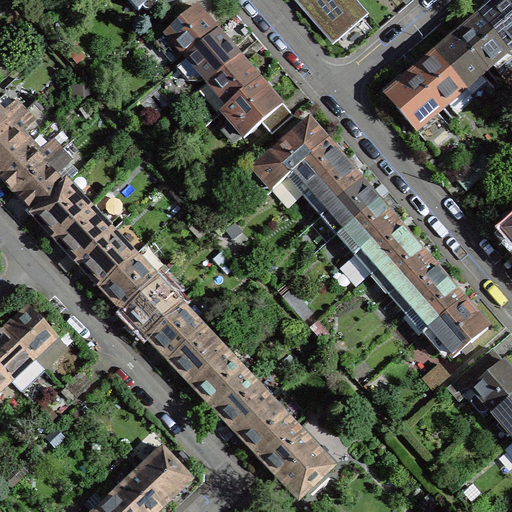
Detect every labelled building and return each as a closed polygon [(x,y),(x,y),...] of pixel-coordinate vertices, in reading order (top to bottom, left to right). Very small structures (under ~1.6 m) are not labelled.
[(128,0),(139,11),(151,0),(161,0),(169,9),(179,0),(128,0)] [(304,0),(306,3),(305,3),(310,9),(337,40),(368,14),(355,0),(304,0)] [(509,50),(511,48),(511,10),(503,0),(497,0),(492,5),(488,0),(482,5),(475,11),(509,50)] [(511,0),(503,0),(511,10),(511,0)] [(174,45),(186,59),(218,32),(202,12),(197,7),(156,43),(165,53),(174,45)] [(457,34),(488,69),(509,50),(475,11),(467,18),(463,22),(466,26),(457,34)] [(186,59),(207,83),(239,56),(224,38),(218,32),(186,59)] [(486,82),(480,76),(488,69),(457,34),(442,48),(436,53),(466,88),(471,94),(486,82)] [(413,73),(443,108),(466,88),(436,53),(419,67),(413,73)] [(244,62),(239,56),(207,83),(228,107),(259,79),(244,62)] [(413,73),(404,80),(400,76),(392,83),(382,91),(416,131),(443,108),(413,73)] [(271,134),(293,116),(282,103),(281,104),(265,85),(259,79),(228,107),(221,112),(244,138),(262,123),(271,134)] [(0,134),(23,113),(14,103),(1,115),(0,114),(0,134)] [(0,171),(28,145),(19,135),(33,123),(23,113),(0,134),(0,171)] [(314,127),(309,121),(271,155),(272,161),(258,173),(272,190),(293,172),(327,142),(314,127)] [(15,194),(60,152),(50,142),(37,154),(28,145),(0,171),(0,177),(2,179),(15,194)] [(309,192),(344,162),(336,152),(337,152),(332,147),(328,142),(327,142),(293,172),(309,192)] [(56,175),(69,162),(60,152),(15,194),(20,199),(34,213),(65,184),(56,175)] [(494,167),(484,155),(457,178),(467,190),(494,167)] [(327,212),(362,181),(349,167),(344,162),(309,192),(327,212)] [(344,231),(378,201),(366,186),(362,181),(327,212),(344,231)] [(38,221),(55,239),(90,207),(67,183),(65,184),(34,213),(32,215),(38,221)] [(355,256),(396,220),(387,210),(386,211),(383,206),(378,201),(344,231),(338,236),(355,256)] [(101,219),(90,207),(55,239),(60,245),(78,263),(112,231),(109,228),(111,226),(103,218),(101,219)] [(355,256),(372,275),(412,241),(400,225),(396,220),(355,256)] [(112,231),(78,263),(83,269),(100,288),(135,255),(112,231)] [(395,290),(430,260),(416,245),(412,241),(372,275),(389,295),(395,290)] [(135,255),(100,288),(106,293),(123,312),(158,279),(135,255)] [(412,310),(446,280),(434,265),(430,260),(395,290),(412,310)] [(180,304),(158,279),(123,312),(128,317),(146,336),(180,304)] [(412,310),(429,329),(463,300),(464,299),(451,285),(446,280),(412,310)] [(284,299),(293,309),(302,302),(293,291),(284,299)] [(470,307),(463,300),(429,329),(428,330),(453,358),(461,351),(466,354),(473,349),(470,344),(488,328),(470,307)] [(311,313),(302,302),(293,309),(303,320),(311,313)] [(180,304),(146,336),(151,341),(168,360),(203,328),(180,304)] [(34,359),(57,337),(28,306),(10,323),(5,328),(34,359)] [(0,368),(11,381),(34,359),(5,328),(0,332),(0,368)] [(173,366),(191,385),(226,352),(203,328),(168,360),(173,366)] [(493,414),(511,397),(511,371),(508,367),(492,349),(447,388),(459,402),(472,390),(493,414)] [(249,376),(226,352),(191,385),(197,390),(214,409),(249,376)] [(440,364),(423,379),(433,391),(450,376),(440,364)] [(0,390),(11,381),(0,368),(0,390)] [(77,397),(96,378),(86,368),(67,386),(77,397)] [(271,400),(249,376),(214,409),(219,414),(237,433),(271,400)] [(511,397),(493,414),(511,435),(511,397)] [(259,457),(294,424),(271,400),(237,433),(242,439),(259,457)] [(294,424),(259,457),(269,467),(299,499),(333,466),(294,424)] [(168,502),(192,479),(162,448),(139,471),(168,502)] [(139,471),(116,492),(135,511),(156,511),(168,502),(139,471)] [(135,511),(116,492),(94,511),(135,511)]
